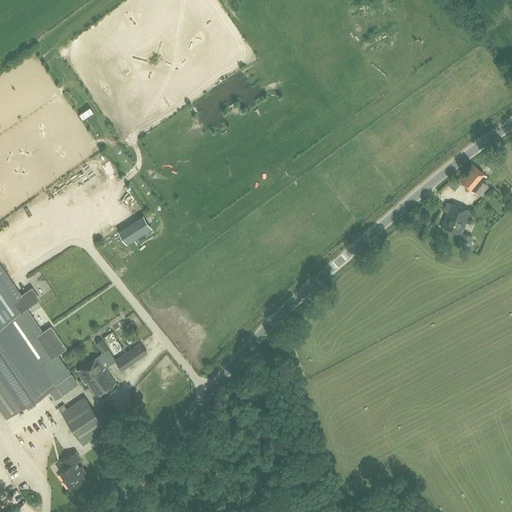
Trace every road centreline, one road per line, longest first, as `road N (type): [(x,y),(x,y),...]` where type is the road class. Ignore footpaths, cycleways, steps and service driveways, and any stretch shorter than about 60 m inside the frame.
road 1 (unclassified): [(111,511),(289,305),(511,124)]
road 2 (track): [(325,511),(265,378)]
